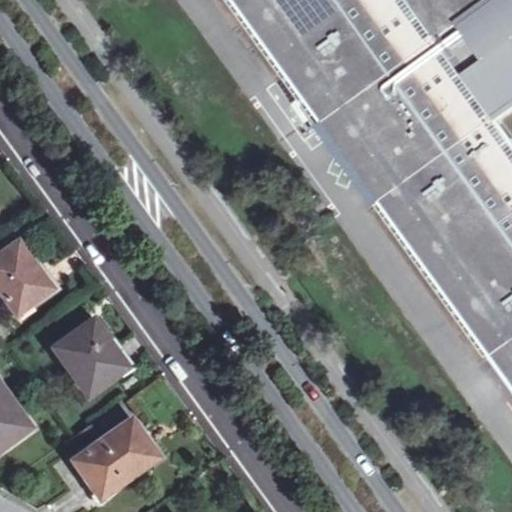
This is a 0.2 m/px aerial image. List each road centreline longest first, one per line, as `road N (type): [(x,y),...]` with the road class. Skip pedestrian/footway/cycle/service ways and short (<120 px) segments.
road 1 (tertiary): [(411,511),(41,0)]
road 2 (tertiary): [(0,42),(345,511)]
road 3 (residential): [(0,116),(283,511)]
